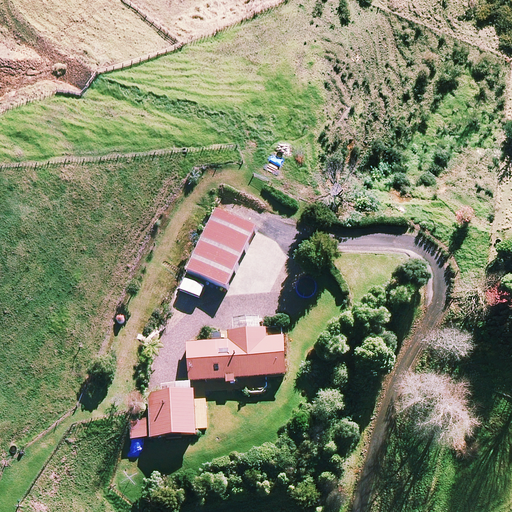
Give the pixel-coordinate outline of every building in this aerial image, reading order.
[(255,227),(215,208),(186,269),(227,288),(255,227)] [(195,289),(183,278),(172,291),(184,302),(195,289)] [(212,289),(204,281),(184,302),(192,310),(212,289)] [(233,331),(216,332),(217,342),(187,343),(189,380),(225,378),(225,382),(237,382),(236,377),(240,377),(241,386),(242,388),(243,390),(245,391),(247,392),(249,393),(251,394),(253,394),(256,394),(258,393),(260,392),(262,391),(263,390),(265,388),(266,387),(267,385),(267,375),(285,374),(283,336),(282,323),(260,325),(260,317),(232,319),(233,331)] [(161,384),(161,391),(148,392),(149,413),(128,414),(130,437),(152,436),(196,433),(195,428),(207,427),(205,392),(193,393),(193,390),(190,390),(190,382),(161,384)]
